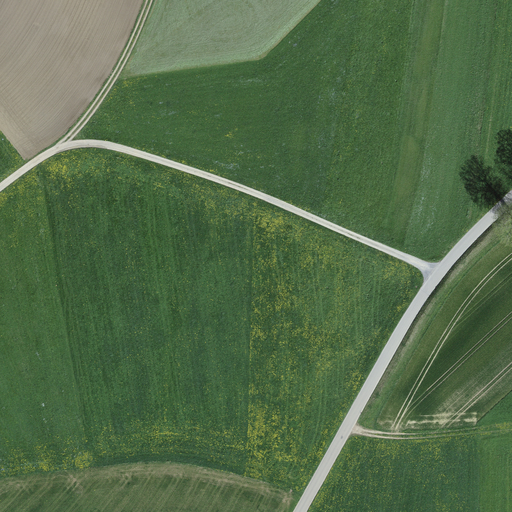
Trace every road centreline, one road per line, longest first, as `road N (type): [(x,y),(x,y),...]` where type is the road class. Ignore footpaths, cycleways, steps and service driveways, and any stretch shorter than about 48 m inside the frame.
road 1 (unclassified): [(0,188),(53,150),(104,145),(254,193),(439,272)]
road 2 (tertiary): [(299,511),(439,272)]
road 3 (track): [(59,148),(111,83),(149,0)]
